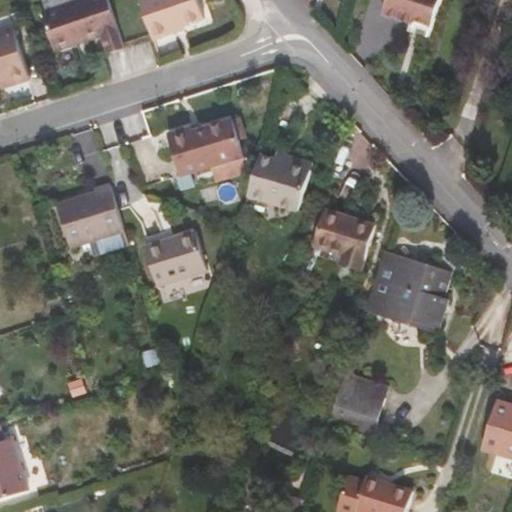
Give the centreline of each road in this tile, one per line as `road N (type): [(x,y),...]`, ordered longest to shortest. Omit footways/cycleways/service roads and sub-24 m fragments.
road 1 (residential): [(0,128),(308,31)]
road 2 (residential): [(308,31),(511,253)]
